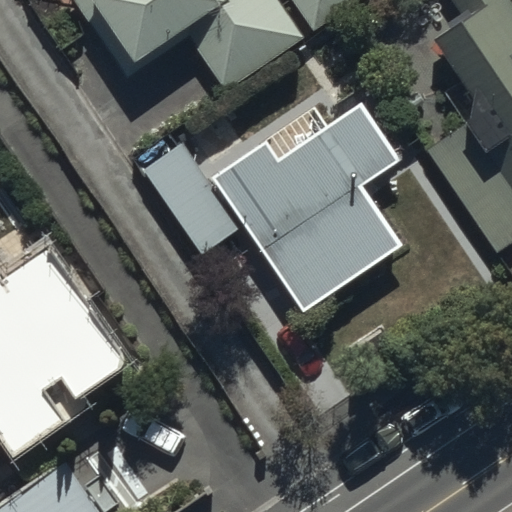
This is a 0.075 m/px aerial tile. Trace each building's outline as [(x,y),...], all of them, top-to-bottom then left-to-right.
[(73,0),(125,79),(191,35),(228,91),(307,39),(281,0),(73,0)] [(292,0),(313,32),(362,0),(292,0)] [(511,3),(510,0),(451,0),(467,24),(441,40),(466,80),(448,91),(468,123),(425,150),(492,256),(511,243),(511,3)] [(406,247),(365,186),(406,160),(366,100),(282,156),(273,142),(208,185),(181,144),(141,171),(198,257),(247,225),(305,313),(406,247)] [(132,363),(58,250),(5,284),(0,277),(0,443),(2,442),(13,458),(92,406),(84,395),(132,363)] [(101,511),(67,458),(0,501),(0,511),(101,511)]
